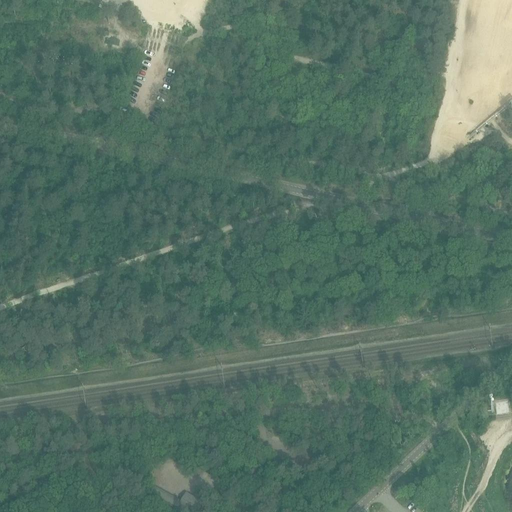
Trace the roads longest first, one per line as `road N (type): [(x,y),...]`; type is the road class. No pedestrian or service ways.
road 1 (tertiary): [(511,239),(158,154),(0,130)]
road 2 (unknown): [(0,100),(113,111),(140,127),(428,187)]
road 3 (tertiary): [(354,511),(511,362)]
